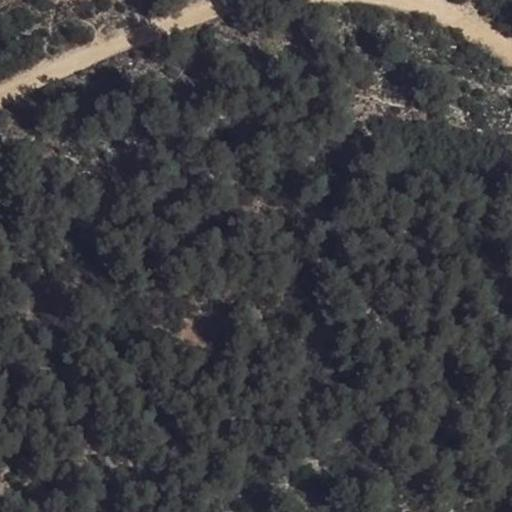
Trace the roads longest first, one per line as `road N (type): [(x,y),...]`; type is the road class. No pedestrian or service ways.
road 1 (track): [(266,0),(0,91)]
road 2 (track): [(511,49),(398,0)]
